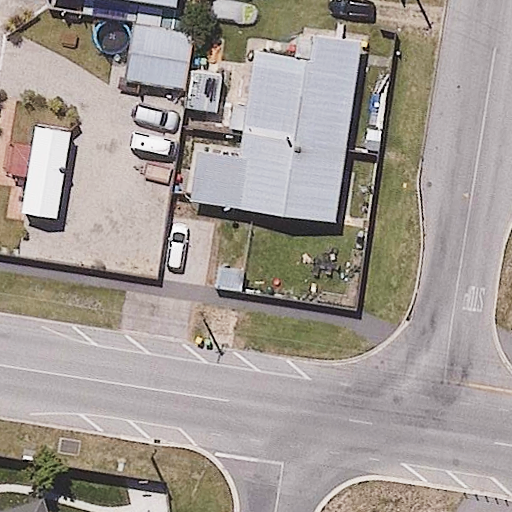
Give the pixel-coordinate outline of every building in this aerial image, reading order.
[(390,0),(333,0),(331,19),(387,27),(390,0)] [(173,33),(174,24),(132,19),(126,70),(87,66),(86,78),(51,74),(49,96),(3,90),(0,119),(0,144),(74,153),(71,179),(89,181),(87,201),(139,207),(155,76),(189,80),(194,35),(173,33)] [(309,50),(256,43),(243,143),(205,138),(198,192),(342,211),(366,31),(313,24),(309,50)] [(226,67),(194,63),(188,119),(219,123),(226,67)] [(0,511),(45,511),(38,488),(0,499),(0,511)]
